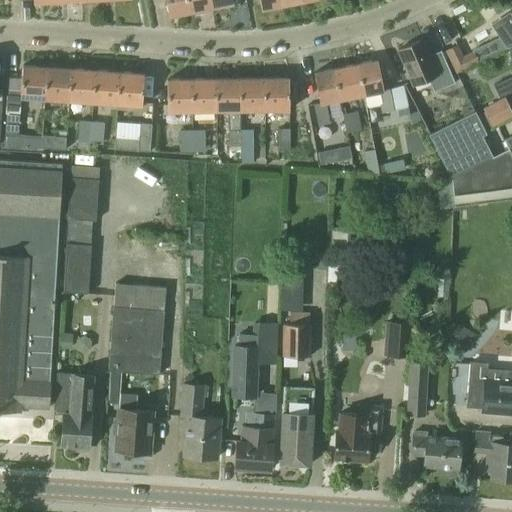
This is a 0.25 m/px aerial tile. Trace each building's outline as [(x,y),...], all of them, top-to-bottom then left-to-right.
[(165,0),(169,17),(191,12),(188,0),(165,0)] [(188,0),(191,12),(212,8),(210,0),(188,0)] [(210,0),(212,8),(234,4),(232,0),(210,0)] [(259,0),(262,10),(283,6),(281,0),(259,0)] [(511,16),(511,17),(509,14),(494,26),(511,47),(511,46),(511,16)] [(434,24),(444,42),(460,34),(450,16),(434,24)] [(431,54),(424,37),(397,49),(412,86),(429,79),(434,91),(455,82),(441,50),(431,54)] [(463,56),(458,44),(446,50),(456,73),(479,62),(474,51),(463,56)] [(367,107),(381,105),(382,112),(393,110),(389,88),(383,89),(378,60),(358,64),(364,95),(365,95),(367,107)] [(334,68),(340,100),(364,95),(358,64),(356,64),(334,68)] [(45,98),(47,67),(22,65),(20,97),(45,98)] [(69,100),(71,68),(47,67),(45,98),(69,100)] [(93,102),(95,70),(71,68),(69,100),(93,102)] [(319,125),(330,123),(326,102),(340,100),(334,68),(314,72),(320,102),(315,103),(319,125)] [(117,104),(119,72),(95,70),(93,102),(117,104)] [(142,106),(144,74),(119,72),(117,104),(142,106)] [(511,76),(503,80),(494,85),(499,97),(509,92),(511,90),(511,76)] [(240,78),(216,79),(217,111),(228,111),(228,129),(229,129),(229,162),(241,162),(241,129),(241,111),(240,78)] [(241,111),(265,110),(265,78),(240,78),(241,111)] [(265,110),(290,110),(289,78),(265,78),(265,110)] [(168,112),(193,111),(192,79),(168,79),(168,112)] [(193,111),(217,111),(216,79),(192,79),(193,111)] [(511,111),(505,97),(484,107),(493,125),(511,115),(511,111)] [(408,105),(398,106),(399,114),(408,113),(409,113),(408,105)] [(343,112),(347,129),(360,126),(357,109),(343,112)] [(475,109),(429,133),(452,176),(493,156),(482,135),(487,133),(476,111),(475,109)] [(409,113),(408,113),(412,123),(421,120),(417,110),(409,113)] [(7,114),(4,146),(27,148),(28,136),(18,135),(18,133),(20,115),(7,114)] [(92,121),(80,120),(78,142),(91,142),(92,121)] [(104,121),(92,121),(91,142),(103,143),(104,121)] [(138,150),(150,151),(152,124),(140,123),(139,139),(116,137),(115,148),(138,150)] [(285,128),(278,128),(278,150),(290,149),(290,128),(285,128)] [(182,130),(181,130),(181,151),(183,151),(193,151),(193,129),(182,130)] [(204,129),(193,129),(193,151),(205,151),(204,129)] [(241,129),(241,162),(253,162),(253,129),(241,129)] [(314,133),(318,162),(351,158),(348,129),(314,133)] [(219,156),(227,156),(227,133),(219,133),(219,156)] [(43,135),(42,147),(65,149),(66,137),(43,135)] [(452,176),(455,205),(511,197),(511,157),(508,149),(493,156),(452,176)] [(376,150),(366,152),(370,174),(380,174),(376,150)] [(0,211),(59,216),(62,164),(0,159),(0,211)] [(383,163),(385,172),(405,168),(403,159),(383,163)] [(96,220),(98,179),(71,177),(68,218),(96,220)] [(49,380),(59,216),(0,211),(0,410),(20,412),(20,405),(49,407),(51,380),(49,380)] [(88,293),(91,244),(67,243),(64,291),(88,293)] [(319,251),(318,270),(328,270),(329,252),(319,251)] [(388,253),(386,265),(409,268),(410,255),(388,253)] [(435,293),(437,276),(419,274),(418,291),(435,293)] [(115,306),(109,369),(160,373),(164,310),(166,287),(135,285),(133,307),(115,306)] [(310,323),(310,312),(291,312),(290,323),(283,323),(282,356),(311,357),(311,323),(310,323)] [(386,320),(384,354),(411,356),(413,322),(386,320)] [(235,344),(233,396),(256,397),(257,363),(275,364),(277,323),(255,322),(255,334),(240,333),(239,345),(235,344)] [(460,324),(449,340),(462,349),(473,332),(460,324)] [(61,332),(59,347),(69,348),(70,333),(61,332)] [(409,360),(406,414),(425,415),(428,361),(409,360)] [(469,383),(467,407),(483,408),(483,412),(511,413),(511,375),(502,375),(502,370),(486,369),(486,363),(471,362),(469,383)] [(89,447),(91,414),(90,414),(93,372),(58,370),(55,412),(63,413),(60,445),(89,447)] [(182,383),(179,416),(187,416),(184,455),(217,458),(220,419),(202,417),(205,385),(182,383)] [(313,414),(314,387),(284,386),(282,411),(284,411),(284,412),(280,462),(312,464),(315,429),(316,415),(313,414)] [(111,392),(110,403),(120,404),(120,392),(111,392)] [(357,413),(338,412),(337,429),(334,458),(368,461),(369,449),(380,450),(381,433),(383,405),(358,404),(357,413)] [(118,408),(115,449),(130,451),(137,451),(137,454),(153,456),(153,452),(154,440),(151,440),(153,410),(118,408)] [(252,427),(242,427),(241,442),(237,441),(234,466),(241,467),(241,470),(253,471),(253,468),(270,469),(272,444),(271,444),(273,429),(272,429),(274,413),(253,412),(252,427)] [(503,479),(503,482),(511,482),(511,440),(503,440),(502,436),(489,435),(489,430),(476,429),(474,451),(487,452),(486,470),(491,471),(491,478),(503,479)] [(414,435),(412,455),(425,456),(424,465),(437,466),(436,474),(457,476),(458,468),(460,438),(426,436),(414,435)]
